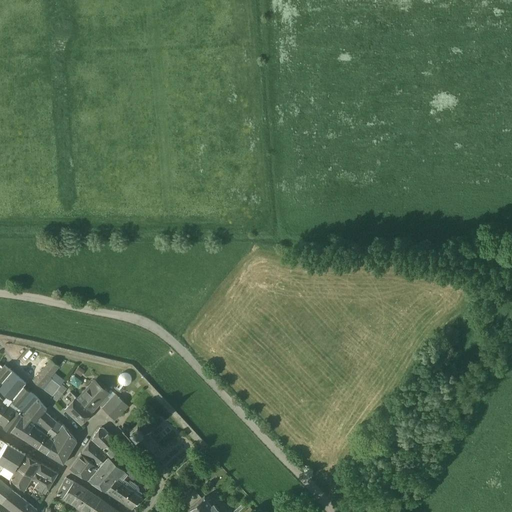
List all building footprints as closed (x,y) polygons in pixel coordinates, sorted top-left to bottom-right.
[(52,360),(33,381),(41,387),(59,366),(52,360)] [(75,371),(81,375),(84,369),(78,366),(75,371)] [(0,419),(12,403),(24,390),(27,386),(12,371),(0,389),(0,419)] [(119,384),(131,382),(129,371),(118,373),(119,384)] [(52,379),(44,389),(53,396),(58,389),(61,386),(52,379)] [(93,383),(78,399),(92,411),(99,404),(107,396),(93,383)] [(63,393),(58,389),(53,396),(52,397),(57,401),(63,393)] [(24,390),(12,403),(18,408),(21,405),(30,396),(24,390)] [(129,407),(116,395),(112,399),(103,408),(116,420),(129,407)] [(107,396),(99,404),(103,408),(112,399),(107,396)] [(78,399),(76,397),(65,410),(81,425),(93,412),(92,411),(78,399)] [(12,403),(0,419),(0,422),(6,427),(18,408),(12,403)] [(28,412),(21,405),(18,408),(25,414),(28,412)] [(43,419),(32,407),(28,412),(25,414),(39,423),(43,419)] [(18,408),(6,427),(13,432),(23,417),(25,414),(18,408)] [(25,414),(23,417),(13,432),(26,439),(34,428),(35,429),(39,423),(25,414)] [(55,430),(43,419),(39,423),(35,429),(42,434),(49,439),(55,430)] [(145,430),(139,423),(130,430),(134,435),(133,435),(134,437),(135,438),(135,439),(148,455),(149,454),(153,458),(157,459),(161,456),(161,451),(158,447),(158,446),(159,446),(146,429),(145,430)] [(116,442),(103,427),(100,428),(92,438),(96,444),(101,440),(109,450),(116,442)] [(35,429),(34,428),(26,439),(34,444),(42,434),(35,429)] [(49,439),(41,449),(48,454),(62,435),(55,430),(49,439)] [(62,435),(48,454),(56,459),(67,446),(64,442),(69,437),(65,432),(62,435)] [(42,434),(34,444),(41,449),(49,439),(42,434)] [(67,446),(56,459),(64,464),(77,442),(71,435),(69,437),(64,442),(67,446)] [(101,440),(96,444),(92,438),(81,453),(86,456),(98,462),(109,450),(101,440)] [(0,457),(8,444),(0,439),(0,457)] [(25,454),(8,444),(0,457),(0,463),(14,472),(16,469),(25,454)] [(98,470),(87,480),(103,490),(111,483),(113,485),(118,481),(120,480),(115,474),(117,472),(116,471),(130,458),(125,452),(115,461),(111,457),(98,470)] [(86,456),(81,453),(70,468),(87,480),(98,470),(95,466),(98,462),(86,456)] [(28,456),(25,454),(16,469),(32,479),(41,463),(28,456)] [(58,473),(41,463),(32,479),(38,483),(35,488),(45,495),(58,473)] [(188,470),(183,465),(177,471),(181,476),(188,470)] [(32,479),(16,469),(14,472),(10,479),(24,491),(32,479)] [(74,482),(66,478),(57,495),(63,499),(74,482)] [(0,502),(4,506),(14,491),(0,479),(0,502)] [(133,492),(118,481),(113,485),(105,492),(122,502),(133,492)] [(74,482),(63,499),(77,507),(88,490),(74,482)] [(92,511),(101,499),(88,490),(77,507),(84,511),(92,511)] [(14,491),(4,506),(12,511),(35,511),(37,510),(14,491)] [(206,493),(190,507),(194,511),(221,511),(218,508),(221,505),(215,499),(212,501),(206,493)] [(118,511),(101,499),(92,511),(118,511)]
